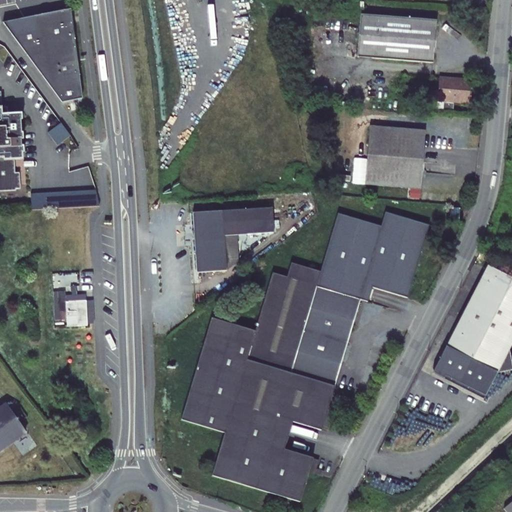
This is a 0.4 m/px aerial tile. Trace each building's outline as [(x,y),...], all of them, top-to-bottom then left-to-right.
[(68,9),(8,21),(66,101),(86,97),(75,8),(68,9)] [(363,55),(429,59),(432,16),(366,12),(363,55)] [(463,75),(445,73),(443,97),(476,100),(478,79),(462,77),(463,75)] [(0,190),(5,190),(5,192),(14,191),(14,190),(19,190),(18,173),(13,173),(13,161),(21,160),(21,153),(22,153),(22,146),(20,146),(19,140),(22,140),(21,133),(19,133),(19,120),(20,120),(20,112),(6,113),(5,105),(0,105),(0,190)] [(61,123),(48,132),(58,145),(71,136),(61,123)] [(425,132),(369,127),(364,185),(420,190),(425,132)] [(93,191),(28,195),(29,211),(97,207),(93,191)] [(272,208),(222,211),(223,237),(236,236),(273,234),(272,208)] [(458,208),(449,208),(449,218),(458,218),(458,208)] [(222,211),(192,213),(196,273),(225,271),(223,237),(222,211)] [(213,477),(302,503),(315,459),(287,451),(295,423),(323,432),(362,300),(369,302),(373,288),(409,298),(430,226),(386,213),(382,227),(338,214),(321,273),(291,264),(287,278),(272,274),(255,333),(211,320),(181,421),(225,434),(213,477)] [(223,237),(225,271),(237,262),(236,236),(223,237)] [(511,347),(511,280),(487,268),(442,357),(454,362),(493,383),(508,380),(505,362),(511,347)] [(92,328),(91,303),(80,304),(79,298),(74,298),(74,304),(71,304),(72,329),(92,328)] [(442,357),(437,368),(448,373),(454,362),(442,357)] [(448,373),(437,368),(430,380),(481,406),(493,383),(454,362),(448,373)] [(2,408),(0,409),(0,452),(23,436),(2,408)] [(511,511),(511,501),(502,510),(504,511),(511,511)]
